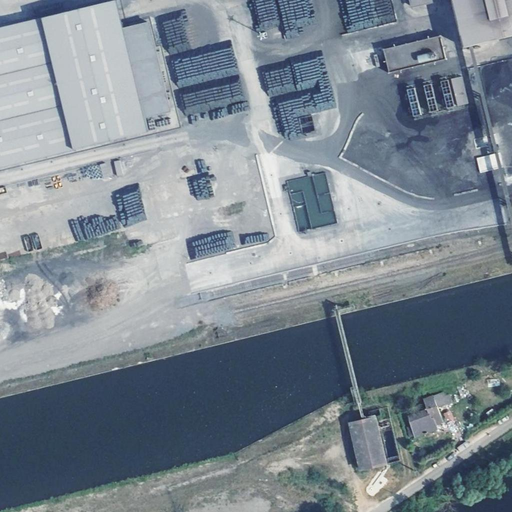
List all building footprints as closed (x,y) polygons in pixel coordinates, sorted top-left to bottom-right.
[(511,0),(400,0),(403,8),(435,0),(444,0),(456,46),(511,32),(511,0)] [(0,170),(147,135),(143,120),(171,114),(149,23),(122,31),(114,2),(0,29),(0,170)] [(440,49),(435,24),(377,36),(382,62),(440,49)] [(220,78),(239,72),(232,48),(215,53),(219,67),(217,68),(220,78)] [(460,92),(454,65),(443,67),(449,95),(460,92)] [(480,173),(499,168),(495,153),(476,158),(480,173)] [(114,161),(116,175),(123,175),(121,160),(114,161)] [(329,203),(320,207),(324,215),(333,211),(329,203)] [(443,397),(440,387),(435,389),(434,387),(416,393),(420,403),(402,409),(403,414),(399,415),(404,430),(409,429),(410,431),(430,424),(428,417),(436,414),(432,401),(443,397)] [(378,459),(368,411),(343,416),(354,464),(378,459)]
